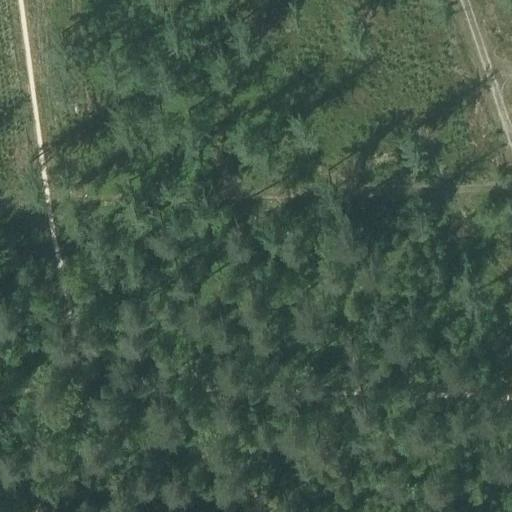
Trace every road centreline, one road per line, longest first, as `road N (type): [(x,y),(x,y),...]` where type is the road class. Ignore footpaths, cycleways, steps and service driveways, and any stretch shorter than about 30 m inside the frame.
road 1 (track): [(511,192),(0,208)]
road 2 (track): [(463,0),(511,142)]
